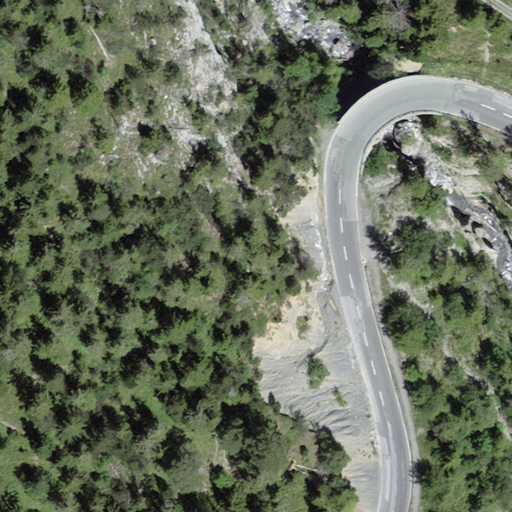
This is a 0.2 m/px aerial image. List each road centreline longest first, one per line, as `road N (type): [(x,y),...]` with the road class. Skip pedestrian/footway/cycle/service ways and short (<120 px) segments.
road 1 (tertiary): [(341,158),(342,231),(390,429),(393,511)]
road 2 (tertiary): [(341,158),(351,133),(396,97),(452,95),(511,117)]
